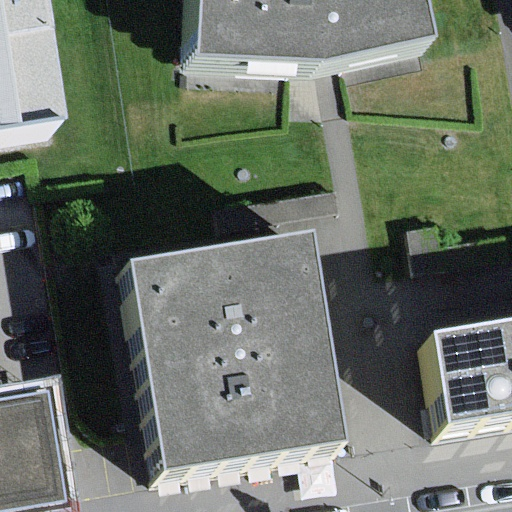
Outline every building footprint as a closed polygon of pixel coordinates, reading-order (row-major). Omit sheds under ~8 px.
[(49,0),(0,0),(0,164),(73,153),(49,0)] [(186,0),(178,85),(311,88),(423,62),(408,0),(186,0)] [(333,199),(212,218),(216,239),(337,220),(333,199)] [(436,231),(408,236),(415,279),(505,265),(502,245),(440,254),(436,231)] [(301,252),(117,284),(154,490),(337,457),(324,372),(301,252)] [(511,431),(511,339),(420,354),(433,444),(511,431)] [(0,511),(57,511),(40,411),(0,418),(0,511)]
